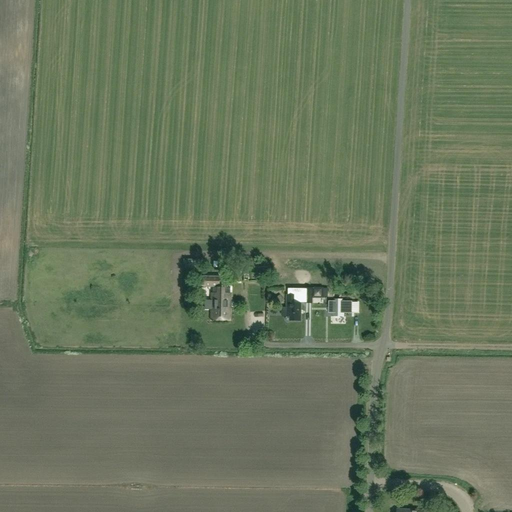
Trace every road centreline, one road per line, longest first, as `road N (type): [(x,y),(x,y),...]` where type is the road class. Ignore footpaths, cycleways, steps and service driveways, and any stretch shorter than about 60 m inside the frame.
road 1 (unclassified): [(381,347),(409,0)]
road 2 (unclassified): [(370,511),(381,347)]
road 3 (unclassified): [(511,348),(381,347)]
